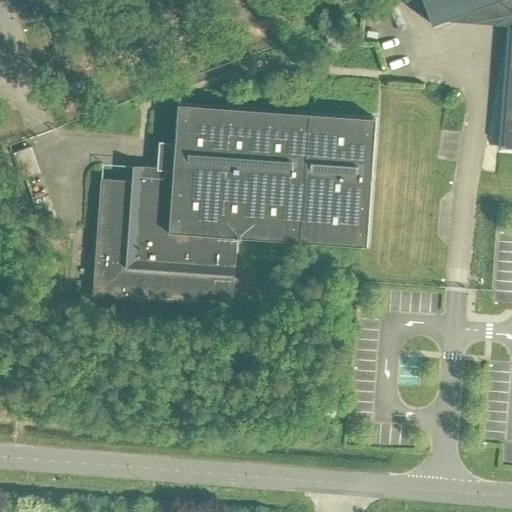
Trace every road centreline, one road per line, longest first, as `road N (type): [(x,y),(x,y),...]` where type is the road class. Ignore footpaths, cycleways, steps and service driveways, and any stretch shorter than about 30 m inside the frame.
road 1 (residential): [(445,491),(0,458)]
road 2 (residential): [(445,491),(459,291)]
